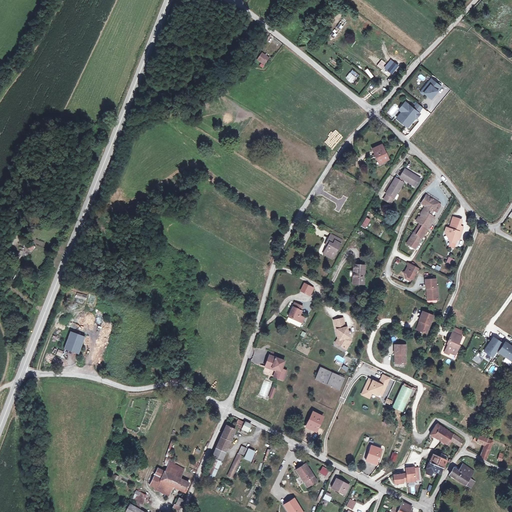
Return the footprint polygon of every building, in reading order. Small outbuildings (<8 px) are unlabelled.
[(276,40),(273,43),(280,48),(282,45),(276,40)] [(264,56),(257,51),(252,58),(259,63),(264,56)] [(402,60),(398,57),(395,61),(393,58),(389,63),(396,68),(402,60)] [(370,79),(374,77),(369,68),(365,70),(370,79)] [(352,69),(346,79),(353,83),(359,74),(352,69)] [(426,86),(428,88),(425,91),(432,97),(442,85),(432,77),(426,86)] [(409,125),(416,116),(417,117),(421,112),(419,111),(414,107),(406,100),(400,108),(403,110),(406,113),(401,119),(409,125)] [(414,107),(419,111),(423,106),(418,102),(414,107)] [(406,113),(403,110),(398,116),(401,119),(406,113)] [(388,160),(382,144),(372,148),(379,164),(388,160)] [(419,179),(404,169),(399,177),(414,187),(419,179)] [(403,183),(395,178),(385,193),(385,194),(382,199),(389,203),(403,183)] [(347,194),(337,192),(332,209),(343,212),(347,194)] [(439,201),(426,194),(422,202),(426,205),(434,209),(434,208),(437,210),(442,203),(439,201)] [(434,209),(426,205),(423,209),(430,213),(428,216),(429,217),(430,215),(434,218),(435,216),(431,214),(434,209)] [(430,213),(423,209),(420,213),(422,214),(420,216),(419,215),(416,220),(422,223),(417,233),(414,231),(409,240),(412,242),(411,244),(415,247),(423,236),(421,235),(422,233),(424,234),(434,218),(430,215),(429,217),(428,216),(430,213)] [(366,217),(362,225),(365,228),(370,220),(366,217)] [(461,220),(454,217),(452,223),(459,226),(461,220)] [(352,225),(345,221),(342,225),(349,229),(352,225)] [(459,226),(452,223),(450,228),(448,228),(445,233),(448,239),(450,240),(449,242),(450,242),(454,243),(456,238),(457,235),(460,235),(463,227),(459,226)] [(342,238),(330,232),(328,237),(339,243),(342,238)] [(339,243),(328,237),(326,240),(329,241),(327,244),(323,252),(332,257),(339,243)] [(16,251),(8,248),(5,255),(12,258),(16,251)] [(452,265),(454,259),(448,257),(446,263),(452,265)] [(364,265),(353,264),(352,282),(362,283),(364,265)] [(418,268),(410,264),(405,272),(407,272),(408,276),(412,278),(418,268)] [(408,276),(407,272),(404,272),(406,279),(411,281),(412,278),(408,276)] [(435,286),(435,279),(431,279),(424,279),(425,287),(427,287),(428,299),(437,299),(437,286),(435,286)] [(314,288),(305,284),(302,290),(311,295),(314,288)] [(303,305),(295,302),(287,320),(294,323),(296,319),(302,321),(302,322),(305,317),(299,314),(303,305)] [(420,321),(417,330),(425,334),(432,315),(421,311),(418,320),(419,321),(420,321)] [(345,326),(344,321),(335,323),(336,328),(337,328),(339,335),(340,339),(337,342),(344,347),(346,343),(350,342),(351,340),(350,336),(349,336),(347,326),(345,326)] [(451,333),(461,338),(463,334),(453,329),(451,333)] [(84,337),(70,332),(64,351),(78,355),(84,337)] [(461,338),(451,333),(448,340),(449,341),(445,350),(449,353),(455,355),(459,345),(458,344),(461,338)] [(493,338),(484,352),(493,358),(502,344),(493,338)] [(511,347),(505,343),(498,353),(511,362),(511,347)] [(406,344),(394,344),(394,353),(395,353),(397,353),(396,363),(405,363),(406,344)] [(277,356),(270,353),(266,364),(272,367),(273,365),(282,368),(278,376),(284,378),(288,369),(283,367),(285,360),(277,356)] [(337,355),(335,358),(344,364),(346,360),(337,355)] [(282,368),(273,365),(272,367),(276,368),(274,374),(278,376),(282,368)] [(338,375),(320,367),(315,378),(338,389),(345,376),(340,374),(338,375)] [(369,378),(363,390),(370,393),(371,391),(377,394),(378,393),(380,389),(383,391),(388,381),(381,378),(379,383),(369,378)] [(411,389),(403,385),(392,406),(400,410),(404,402),(411,390),(411,389)] [(414,391),(411,390),(404,402),(407,404),(414,391)] [(323,414),(312,410),(305,424),(316,429),(323,414)] [(238,419),(235,428),(240,430),(244,422),(238,419)] [(251,424),(245,421),(242,428),(248,431),(251,424)] [(431,435),(433,436),(439,440),(446,444),(449,439),(461,446),(464,440),(446,429),(445,430),(439,426),(436,424),(431,435)] [(235,429),(225,425),(221,436),(230,440),(235,429)] [(493,440),(477,435),(477,441),(478,442),(485,445),(484,447),(489,449),(493,440)] [(230,440),(221,436),(216,447),(225,451),(230,440)] [(240,456),(244,457),(248,448),(241,445),(237,454),(240,456)] [(383,449),(372,445),(367,460),(377,464),(383,449)] [(225,451),(216,447),(212,456),(221,460),(225,451)] [(489,449),(484,447),(480,456),(486,458),(489,449)] [(248,448),(244,457),(250,460),(254,451),(248,448)] [(232,474),(240,456),(237,454),(229,472),(232,474)] [(432,455),(429,463),(442,468),(443,468),(446,460),(432,455)] [(218,461),(212,458),(204,477),(210,480),(218,461)] [(184,468),(169,461),(164,470),(179,477),(184,468)] [(317,479),(306,461),(296,468),(301,476),(303,475),(309,484),(317,479)] [(442,468),(429,463),(427,468),(426,473),(431,475),(431,473),(432,470),(436,472),(440,473),(442,468)] [(474,470),(463,464),(462,465),(473,472),(474,470)] [(462,465),(458,471),(469,478),(473,472),(462,465)] [(164,470),(157,467),(150,483),(170,493),(173,486),(184,491),(189,482),(179,477),(164,470)] [(414,468),(405,469),(406,474),(407,482),(415,482),(415,480),(419,480),(418,469),(414,470),(414,468)] [(469,478),(458,471),(453,468),(449,474),(465,484),(467,481),(469,478)] [(406,474),(393,475),(394,484),(403,483),(403,482),(407,482),(406,474)] [(309,484),(303,475),(301,476),(307,486),(309,484)] [(349,484),(335,478),(331,487),(344,494),(349,484)] [(146,495),(137,490),(133,500),(142,504),(146,495)] [(355,499),(359,495),(354,490),(350,495),(355,499)] [(184,499),(179,496),(174,507),(179,509),(184,499)] [(285,504),(289,511),(290,511),(292,511),(293,511),(304,511),(294,497),(285,504)] [(355,502),(349,499),(346,506),(352,509),(355,502)] [(412,507),(402,502),(399,508),(395,506),(392,511),(411,511),(410,511),(412,507)]
